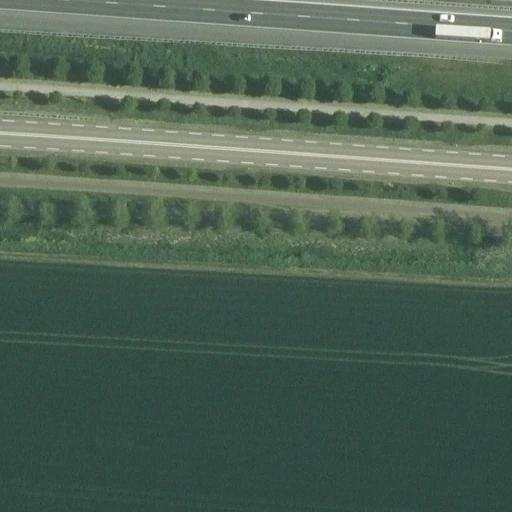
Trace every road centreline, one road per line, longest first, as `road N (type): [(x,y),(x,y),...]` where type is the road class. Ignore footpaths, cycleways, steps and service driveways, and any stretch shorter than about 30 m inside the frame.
road 1 (secondary): [(511,172),(0,135)]
road 2 (track): [(511,230),(0,204)]
road 3 (motorway): [(54,0),(511,32)]
